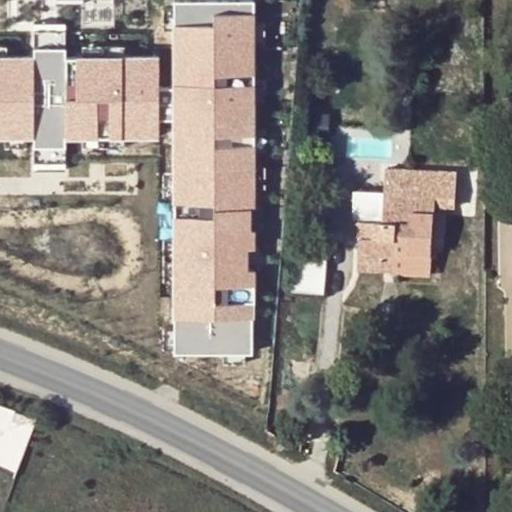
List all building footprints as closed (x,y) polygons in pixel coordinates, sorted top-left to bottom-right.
[(0,135),(2,136),(22,136),(32,136),(32,164),(65,164),(64,138),(81,138),(121,138),(159,138),(159,119),(170,119),(170,175),(170,196),(170,239),(170,281),(170,329),(170,350),(170,354),(221,354),(242,354),(249,354),(248,301),(250,302),(249,268),(245,268),(244,244),(252,244),(252,225),(249,225),(249,206),(254,206),(254,184),(253,163),(254,147),(253,126),(254,99),(253,77),(254,41),(253,20),(253,0),(170,0),(170,7),(170,30),(170,86),(160,86),(160,56),(123,56),(80,56),(66,56),(66,28),(30,28),(30,55),(5,55),(0,55),(0,135)] [(170,7),(160,7),(161,31),(170,30),(170,7)] [(263,20),(253,20),(254,41),(263,41),(263,20)] [(123,47),(80,47),(80,56),(123,56),(123,47)] [(262,77),(253,77),(254,99),(263,98),(262,77)] [(312,124),(312,135),(329,135),(329,125),(312,124)] [(262,125),(253,126),(254,147),(263,147),(262,125)] [(22,136),(2,136),(2,149),(22,149),(22,136)] [(121,138),(81,138),(81,148),(121,148),(121,138)] [(262,163),(253,163),(254,184),(262,184),(262,163)] [(458,171),(396,169),(396,190),(386,189),(384,223),(370,223),(371,241),(359,241),(358,272),(392,274),(393,257),(433,258),(433,211),(455,211),(458,171)] [(396,190),(396,169),(387,169),(386,189),(396,190)] [(170,175),(161,175),(161,196),(170,196),(170,175)] [(254,206),(249,206),(249,225),(252,225),(258,225),(258,204),(254,206)] [(349,241),(359,241),(371,241),(370,223),(349,222),(349,241)] [(170,239),(161,239),(161,281),(170,281),(170,239)] [(252,244),(244,244),(245,268),(249,268),(255,268),(254,243),(252,244)] [(170,329),(160,329),(161,351),(170,350),(170,329)] [(242,354),(221,354),(221,364),(242,364),(242,354)]
